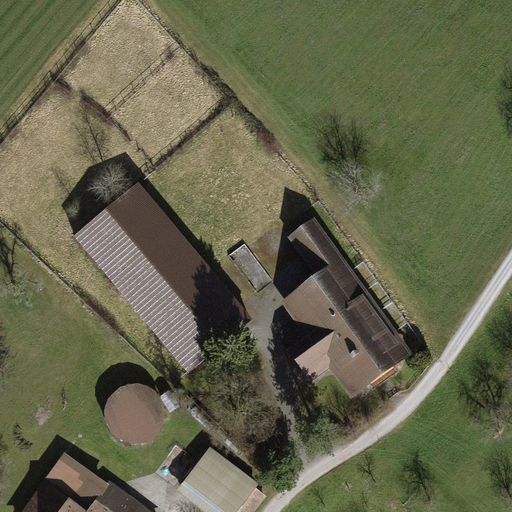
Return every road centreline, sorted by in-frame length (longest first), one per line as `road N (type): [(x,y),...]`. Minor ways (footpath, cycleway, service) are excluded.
road 1 (track): [(511,261),(410,406),(270,511)]
road 2 (track): [(308,477),(285,429),(287,378),(259,337),(276,325),(260,303),(295,278),(269,242)]
